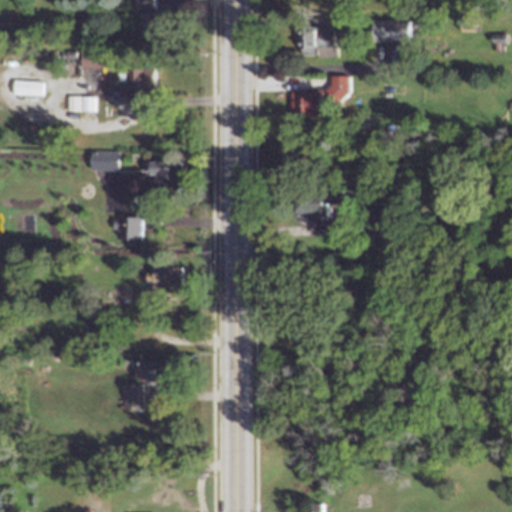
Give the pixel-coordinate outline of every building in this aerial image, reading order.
[(184,0),(155,0),(154,0),(137,0),(137,9),(194,7),(193,0),(184,0)] [(143,36),(162,35),(161,11),(142,11),(143,36)] [(411,20),(374,19),(374,42),(411,43),(411,20)] [(336,30),(318,30),(318,26),(297,26),(297,42),(302,42),(302,56),(336,56),(336,30)] [(109,67),(108,52),(81,53),(82,68),(109,67)] [(157,89),(157,69),(120,69),(120,81),(128,81),(128,90),(140,90),(140,89),(157,89)] [(351,75),(333,75),(333,89),(292,89),(292,115),(326,115),(326,103),(341,103),(341,96),(351,96),(351,75)] [(42,96),(43,81),(15,80),(14,95),(42,96)] [(119,151),(92,151),(91,170),(119,171),(119,151)] [(185,161),(152,162),(152,175),(159,175),(159,190),(186,190),(185,161)] [(298,220),(331,218),(330,198),(297,200),(298,220)] [(143,240),(142,212),(134,212),(134,217),(113,218),(114,230),(122,230),(123,240),(143,240)] [(185,285),(184,268),(148,268),(148,285),(185,285)] [(173,361),(138,361),(137,380),(162,380),(162,397),(147,397),(147,384),(124,384),(124,409),(146,410),(146,415),(172,416),(173,361)] [(324,511),(324,503),(315,503),(314,511),(324,511)]
